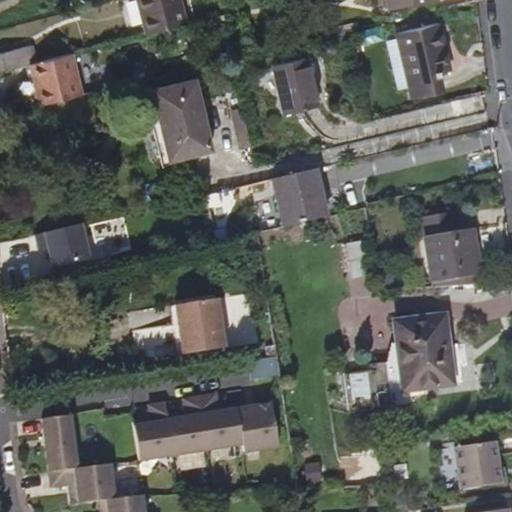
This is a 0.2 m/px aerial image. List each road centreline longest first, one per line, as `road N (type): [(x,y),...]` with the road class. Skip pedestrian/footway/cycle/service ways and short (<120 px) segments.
road 1 (unknown): [(511,115),(424,150),(246,172),(210,107)]
road 2 (residential): [(239,376),(0,412)]
